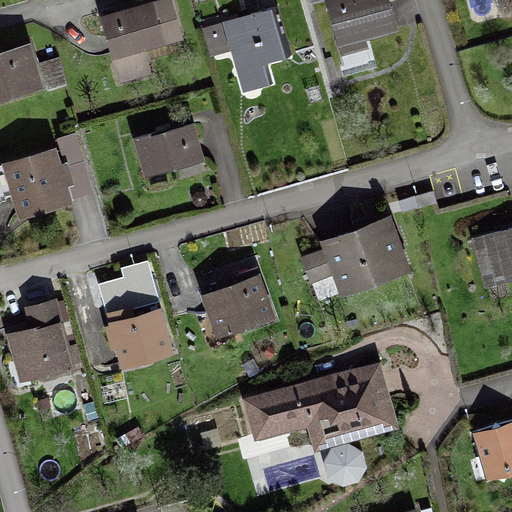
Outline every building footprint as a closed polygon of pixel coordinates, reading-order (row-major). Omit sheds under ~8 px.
[(169,0),(100,20),(118,85),(150,76),(144,52),(181,41),(169,0)] [(384,0),(344,0),(329,4),(339,42),(392,28),(384,0)] [(269,14),(207,30),(213,55),(232,50),(243,93),(266,87),(261,68),(281,63),(269,14)] [(27,51),(0,58),(0,102),(59,85),(53,63),(32,69),(27,51)] [(189,127),(134,140),(142,176),(197,163),(189,127)] [(57,155),(4,168),(17,220),(70,207),(57,155)] [(393,224),(318,244),(332,296),(407,276),(393,224)] [(511,231),(472,242),(485,290),(511,283),(511,231)] [(258,281),(193,301),(207,346),(272,326),(258,281)] [(26,332),(4,337),(17,385),(70,371),(54,310),(23,318),(26,332)] [(155,314),(105,327),(117,374),(167,361),(155,314)] [(375,362),(245,403),(257,444),(310,428),(317,449),(395,425),(375,362)] [(511,426),(471,437),(483,482),(511,473),(511,426)]
